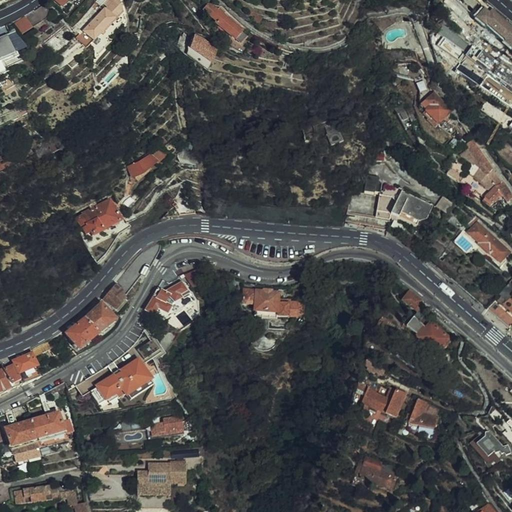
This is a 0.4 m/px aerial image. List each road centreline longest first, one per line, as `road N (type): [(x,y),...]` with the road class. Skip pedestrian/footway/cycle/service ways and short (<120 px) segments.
road 1 (residential): [(0,407),(112,341),(162,266),(194,250),(267,274),(342,254),(379,260),(511,372)]
road 2 (primary): [(0,351),(65,317),(146,234),(188,225),(379,242),(511,351)]
